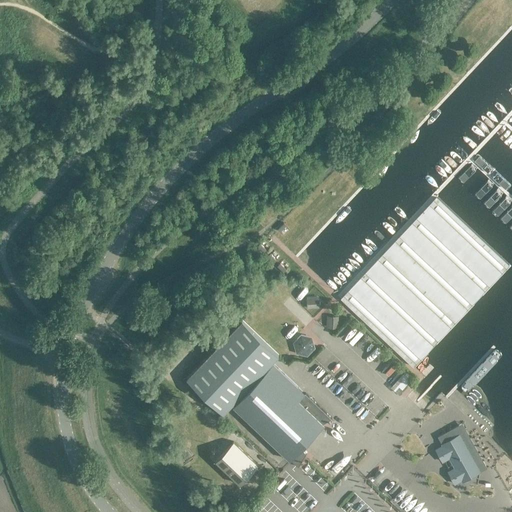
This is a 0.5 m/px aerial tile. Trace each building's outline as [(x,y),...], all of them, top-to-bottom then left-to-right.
[(511,267),(437,198),(340,301),(414,370),(511,267)] [(308,298),(308,309),(321,309),(320,297),(308,298)] [(340,317),(328,316),(327,328),(339,329),(340,317)] [(187,379),(223,413),(279,355),(242,320),(187,379)] [(308,356),(315,348),(312,338),(302,335),(294,343),(297,353),(308,356)] [(299,402),(286,390),(267,371),(234,406),(290,460),(331,417),(307,394),(299,402)] [(407,380),(394,392),(397,395),(410,383),(407,380)] [(347,420),(335,432),(344,441),(357,430),(347,420)] [(459,434),(442,444),(443,446),(436,449),(442,461),(449,458),(455,468),(448,471),(455,484),(462,480),(463,482),(480,472),(459,434)] [(258,465),(234,441),(215,460),(240,484),(258,465)] [(272,470),(267,474),(273,479),(277,474),(272,470)] [(214,494),(211,498),(226,511),(231,511),(236,507),(227,499),(223,503),(214,494)]
